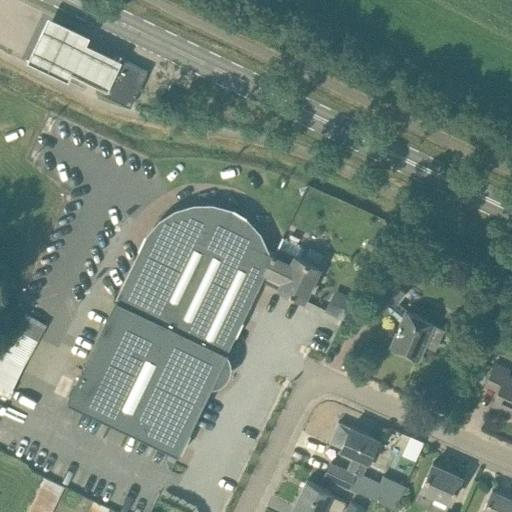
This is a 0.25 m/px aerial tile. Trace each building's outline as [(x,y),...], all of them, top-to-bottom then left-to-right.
[(91,26),(50,6),(28,50),(70,68),(73,61),(110,78),(122,54),(125,49),(88,32),(91,26)] [(118,55),(101,90),(102,91),(102,92),(131,105),(148,71),(128,61),(128,60),(118,55)] [(150,234),(135,266),(70,400),(179,453),(214,382),(221,379),(226,375),(229,368),(229,361),(227,355),(229,351),(228,350),(260,285),(258,284),(262,277),(266,279),(267,277),(281,284),(280,286),(304,298),(320,266),(300,256),(305,246),(283,236),(275,253),(266,248),(258,232),(246,219),(230,209),(213,205),(195,205),(178,210),(162,220),(150,234)] [(489,279),(477,304),(494,312),(506,287),(489,279)] [(434,322),(407,310),(397,302),(405,291),(391,280),(374,302),(388,313),(390,310),(402,320),(391,345),(418,357),(424,343),(435,347),(443,328),(433,324),(434,322)] [(0,391),(10,396),(14,388),(13,387),(23,366),(47,324),(25,311),(21,317),(0,353),(1,353),(0,355),(0,391)] [(510,335),(496,329),(489,345),(503,351),(510,335)] [(495,362),(494,365),(486,383),(499,389),(492,404),(511,413),(511,375),(507,374),(510,369),(495,362)] [(369,459),(371,456),(379,437),(351,425),(351,426),(339,421),(330,440),(342,445),(342,446),(356,453),(349,469),(330,460),(324,474),(350,485),(357,471),(361,473),(368,458),(369,459)] [(433,462),(425,480),(422,486),(423,486),(416,501),(428,506),(426,509),(431,511),(452,511),(447,510),(462,475),(433,462)] [(350,485),(350,487),(394,507),(404,484),(383,475),(380,481),(361,473),(357,471),(350,485)] [(34,511),(53,511),(67,483),(45,473),(29,510),(34,511)] [(332,491),(325,488),(307,479),(294,507),(303,511),(321,511),(325,506),(337,511),(341,511),(347,501),(331,493),(332,491)] [(511,511),(511,497),(493,489),(482,511),(511,511)] [(350,500),(344,511),(361,511),(364,507),(350,500)]
